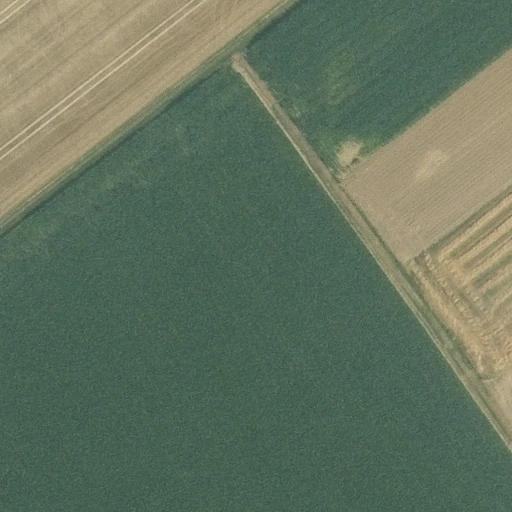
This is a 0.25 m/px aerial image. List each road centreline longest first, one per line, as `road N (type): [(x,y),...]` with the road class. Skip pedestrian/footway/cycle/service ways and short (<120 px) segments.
road 1 (track): [(511,434),(238,53)]
road 2 (track): [(0,235),(307,0)]
